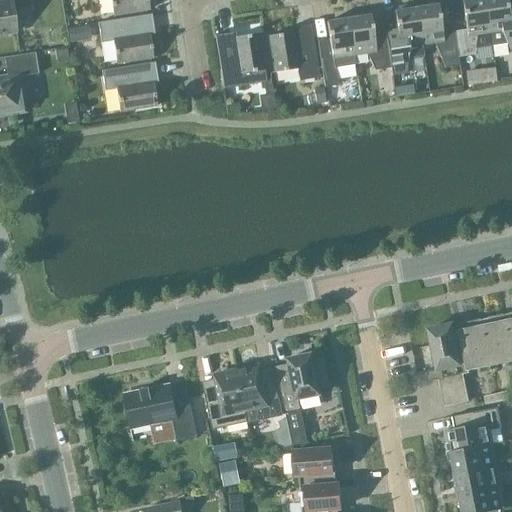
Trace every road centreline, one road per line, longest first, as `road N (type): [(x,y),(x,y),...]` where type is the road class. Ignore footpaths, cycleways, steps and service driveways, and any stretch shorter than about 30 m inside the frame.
road 1 (residential): [(23,355),(354,281)]
road 2 (residential): [(401,511),(354,281)]
road 3 (residential): [(354,281),(511,249)]
road 4 (residential): [(54,511),(23,355)]
